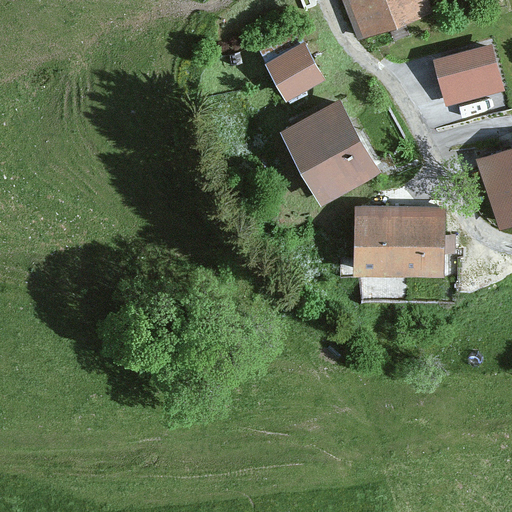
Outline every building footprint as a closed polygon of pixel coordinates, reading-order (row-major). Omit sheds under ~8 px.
[(429,10),(425,0),(346,0),(360,36),(388,26),(386,20),(394,17),(402,14),(404,19),(429,10)] [(388,26),(404,19),(402,14),(394,17),(386,20),(388,26)] [(270,62),(304,43),(298,30),(262,49),(270,62)] [(321,74),(304,43),(270,62),(286,93),(321,74)] [(499,85),(489,46),(439,59),(450,99),(499,85)] [(243,62),(240,51),(223,57),(227,67),(243,62)] [(307,116),(340,96),(330,80),(297,101),(307,116)] [(354,134),(337,102),(289,129),(288,126),(286,127),(323,195),(326,193),(325,192),(372,167),(371,164),(354,134)] [(380,159),(362,129),(354,134),(371,164),(380,159)] [(511,219),(511,147),(481,157),(503,222),(511,219)] [(443,249),(443,236),(444,207),(406,207),(362,206),(357,209),(356,268),(442,270),(443,249)] [(453,249),(454,236),(443,236),(443,249),(453,249)]
